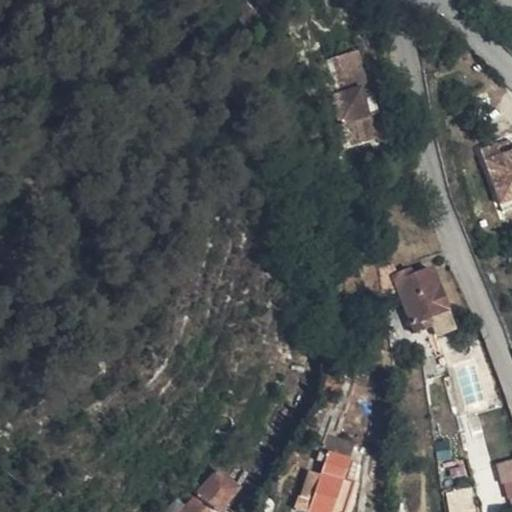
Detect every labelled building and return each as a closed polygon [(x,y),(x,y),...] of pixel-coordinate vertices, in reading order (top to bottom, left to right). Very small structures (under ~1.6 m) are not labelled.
[(337,162),(369,153),(362,129),(373,126),(369,110),(357,112),(355,103),(361,101),(351,66),(312,76),(337,162)] [(511,159),(511,160),(507,148),(478,158),(499,219),(511,214),(511,159)] [(376,296),(390,291),(394,290),(391,281),(374,287),(376,296)] [(394,290),(390,291),(411,349),(429,342),(426,333),(444,326),(428,285),(410,293),(407,284),(394,290)] [(426,333),(429,342),(432,348),(450,340),(444,326),(426,333)] [(340,387),(334,406),(331,432),(335,434),(348,390),(340,387)] [(313,482),(301,511),(342,511),(355,475),(349,472),(354,456),(327,446),(321,461),(325,463),(318,484),(313,482)] [(511,457),(499,460),(506,498),(511,497),(511,457)] [(321,461),(313,482),(318,484),(325,463),(321,461)] [(233,511),(238,507),(219,488),(198,511),(197,511),(233,511)] [(174,511),(184,502),(178,497),(164,511),(174,511)] [(465,511),(463,497),(441,506),(441,511),(465,511)]
